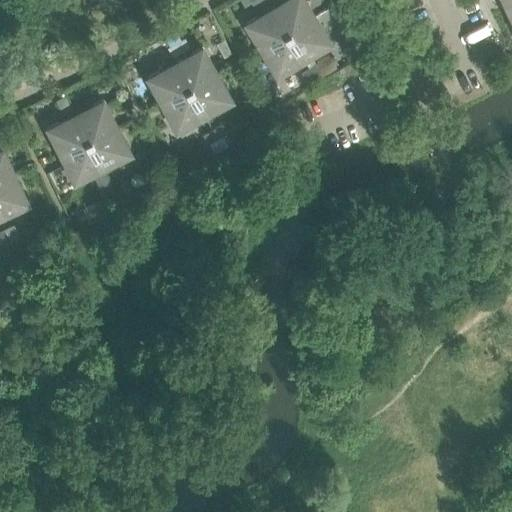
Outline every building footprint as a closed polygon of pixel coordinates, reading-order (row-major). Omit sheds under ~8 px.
[(313,17),(304,1),(305,1),(304,0),(285,0),(273,8),(287,32),(313,17)] [(287,32),(273,8),(257,18),(256,16),(245,23),(252,33),(253,32),(262,47),(287,32)] [(330,42),(323,31),(322,32),(313,17),(287,32),(302,56),(318,47),(319,48),(330,42)] [(302,56),(287,32),(262,47),(271,63),(270,63),(276,74),(287,67),(286,66),(302,56)] [(215,73),(206,57),(207,57),(202,46),(191,52),(192,54),(175,63),(189,87),(215,73)] [(189,87),(175,63),(159,72),(158,71),(147,77),(153,87),(154,87),(163,102),(189,87)] [(322,73),(316,63),(309,67),(315,78),(322,73)] [(315,78),(309,67),(302,71),(308,82),(315,78)] [(231,99),(225,88),(223,88),(215,73),(189,87),(203,112),(219,103),(220,105),(231,99)] [(203,112),(189,87),(163,102),(171,117),(170,118),(176,129),(187,123),(186,121),(203,112)] [(71,108),(65,95),(56,100),(62,113),(71,108)] [(115,126),(107,110),(108,110),(103,99),(91,104),(92,106),(75,114),(88,140),(115,126)] [(88,140),(75,114),(59,123),(58,121),(47,127),(52,138),(54,137),(62,153),(88,140)] [(208,142),(225,133),(220,124),(203,134),(208,142)] [(130,152),(124,141),(123,142),(115,126),(88,140),(101,165),(118,156),(119,158),(130,152)] [(231,143),(225,133),(208,142),(214,152),(231,143)] [(101,165),(88,140),(62,153),(70,169),(69,170),(74,181),(85,175),(84,173),(101,165)] [(0,181),(13,176),(5,159),(7,159),(2,148),(0,148),(0,181)] [(27,202),(22,191),(21,192),(13,176),(0,181),(0,212),(15,206),(16,207),(27,202)] [(116,194),(114,190),(109,182),(100,187),(107,199),(116,194)] [(19,236),(13,224),(0,230),(0,243),(1,245),(19,236)]
